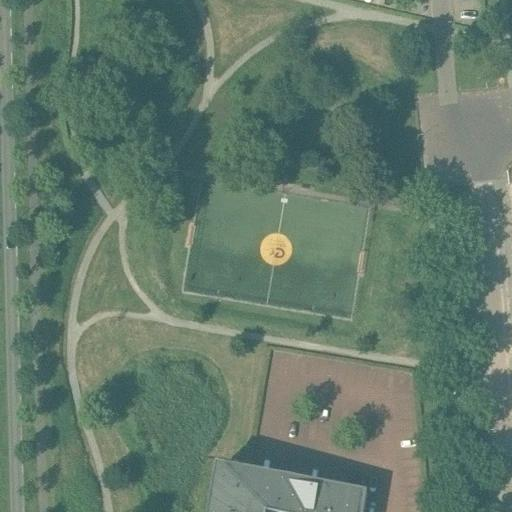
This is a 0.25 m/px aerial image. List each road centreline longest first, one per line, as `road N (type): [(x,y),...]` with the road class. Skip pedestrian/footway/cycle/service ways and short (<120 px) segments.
road 1 (secondary): [(20,511),(0,102)]
road 2 (residential): [(485,141),(509,511)]
road 3 (residential): [(441,0),(449,128),(462,140),(485,141)]
